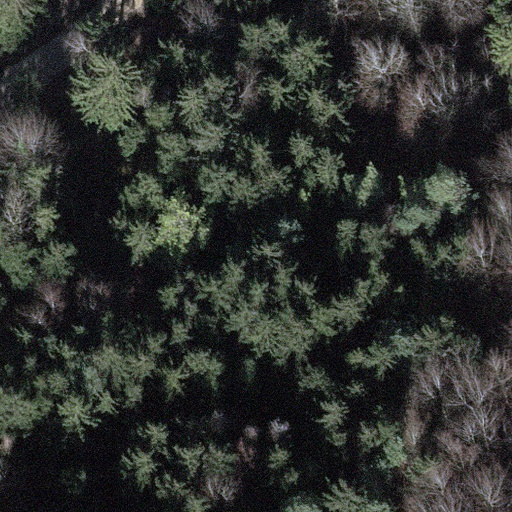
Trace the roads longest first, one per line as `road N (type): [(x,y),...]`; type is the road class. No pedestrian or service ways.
road 1 (track): [(0,504),(162,463),(511,326)]
road 2 (track): [(144,0),(0,118)]
